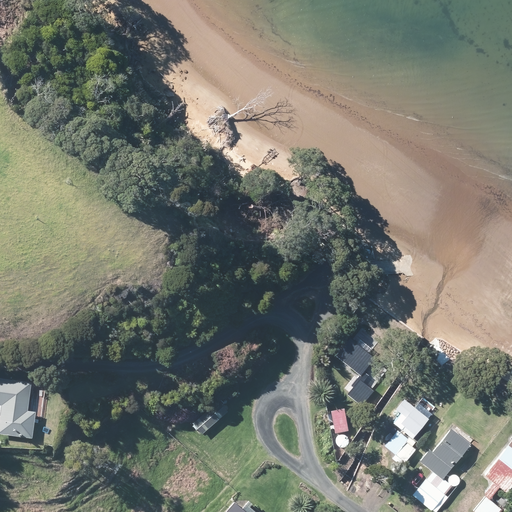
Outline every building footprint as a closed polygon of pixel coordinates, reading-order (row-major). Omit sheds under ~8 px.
[(349,394),(362,405),(373,391),(363,383),(369,376),(364,372),(374,359),(344,336),(332,353),(358,373),(350,382),(355,386),(349,394)] [(429,421),(404,400),(396,409),(402,414),(394,424),(414,440),(429,421)] [(348,431),(344,410),(331,412),(336,434),(348,431)] [(420,462),(432,472),(413,496),(431,511),(451,486),(443,478),(470,445),(452,430),(433,454),(429,451),(420,462)] [(398,431),(385,447),(396,456),(409,440),(398,431)] [(511,442),(486,474),(508,492),(511,486),(511,442)] [(485,495),(473,510),(474,511),(499,511),(502,509),(485,495)] [(248,511),(236,501),(226,511),(248,511)]
